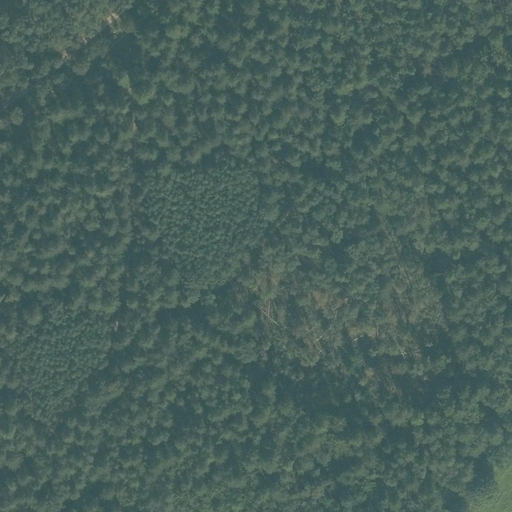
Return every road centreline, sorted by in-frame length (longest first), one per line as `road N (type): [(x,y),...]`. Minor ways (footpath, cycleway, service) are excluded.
road 1 (track): [(120,0),(131,203),(111,363),(101,387)]
road 2 (track): [(137,0),(0,110)]
road 3 (track): [(511,407),(444,511)]
